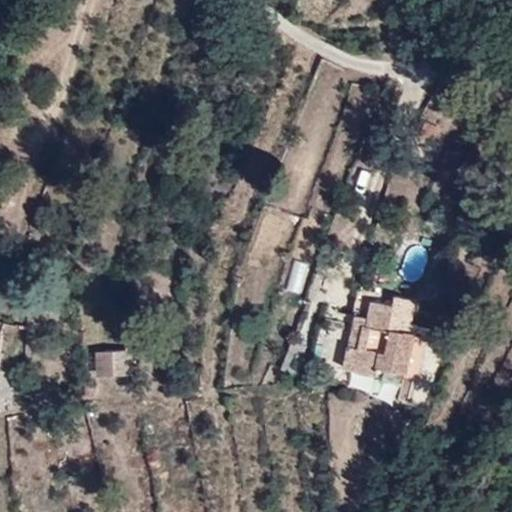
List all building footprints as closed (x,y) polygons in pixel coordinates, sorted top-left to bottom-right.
[(475,46),(478,31),(453,29),(450,45),(475,46)] [(363,362),(371,388),(400,383),(399,374),(429,367),(418,326),(411,328),(404,298),(386,301),(387,309),(368,313),(366,307),(347,311),(355,334),(372,330),(378,358),(363,362)] [(372,330),(355,334),(357,343),(363,362),(378,358),(372,330)] [(0,407),(5,408),(9,382),(2,381),(7,341),(0,339),(0,407)] [(111,368),(112,359),(94,359),(94,384),(121,384),(121,368),(111,368)] [(121,359),(112,359),(111,368),(121,368),(121,359)]
